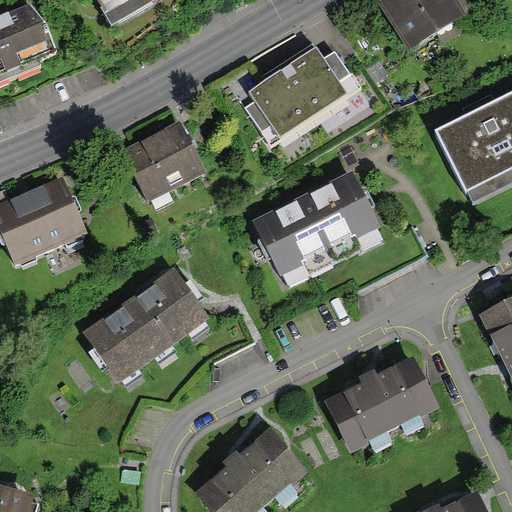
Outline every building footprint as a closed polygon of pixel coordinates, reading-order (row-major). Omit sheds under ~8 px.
[(139,0),(95,0),(106,18),(139,0)] [(467,0),(384,0),(378,4),(410,53),(475,11),(467,0)] [(32,5),(0,18),(0,79),(54,58),(32,5)] [(330,43),(236,96),(269,155),(363,102),(330,43)] [(511,99),(436,137),(466,198),(511,174),(511,99)] [(203,182),(177,125),(116,152),(142,209),(203,182)] [(387,243),(354,173),(250,221),(282,291),(387,243)] [(84,244),(61,182),(0,205),(0,237),(13,271),(84,244)] [(212,332),(177,276),(83,335),(119,391),(212,332)] [(511,301),(475,321),(511,392),(511,301)] [(413,359),(325,404),(352,456),(440,411),(413,359)] [(266,511),(309,476),(271,432),(195,496),(208,511),(266,511)] [(0,511),(31,511),(35,500),(0,488),(0,511)] [(440,511),(484,511),(476,494),(440,511)]
